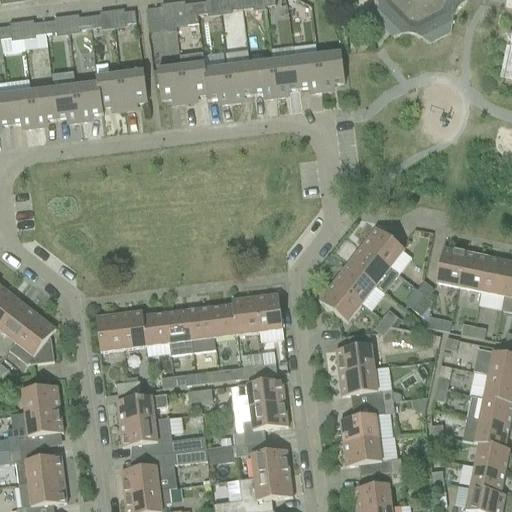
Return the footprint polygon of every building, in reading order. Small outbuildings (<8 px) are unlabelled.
[(253,12),(251,0),(240,1),(242,13),(253,12)] [(275,9),(274,0),(263,0),(265,10),(275,9)] [(376,0),(377,0),(378,8),(376,23),(392,40),(407,38),(416,40),(429,47),(450,36),(453,21),(457,13),(468,3),(467,0),(376,0)] [(511,0),(507,0),(505,12),(511,13),(511,36),(506,40),(510,46),(503,80),(511,81),(511,0)] [(242,13),(240,1),(230,3),(231,15),(242,13)] [(197,19),(195,7),(185,8),(184,5),(172,7),(173,10),(175,30),(198,27),(197,19)] [(207,18),(206,6),(195,7),(197,19),(207,18)] [(162,23),(161,11),(150,13),(152,25),(162,23)] [(136,27),(134,15),(124,16),(125,28),(136,27)] [(101,31),(100,19),(89,21),(91,32),(101,31)] [(89,21),(78,22),(80,34),(91,32),(89,21)] [(55,25),(44,26),(45,38),(56,37),(55,25)] [(45,38),(44,26),(33,28),(35,39),(45,38)] [(11,43),(9,31),(0,31),(0,43),(0,44),(11,43)] [(201,57),(179,60),(180,71),(185,108),(194,106),(194,100),(206,99),(207,99),(204,74),(201,57)] [(340,57),(320,59),(317,60),(321,97),(331,96),(330,89),(344,88),(340,57)] [(321,97),(317,60),(294,63),(298,93),(311,92),(312,98),(321,97)] [(298,93),(294,63),(271,66),(276,102),(286,101),(285,95),(298,93)] [(271,66),(249,68),(253,99),(266,98),(267,104),(276,102),(271,66)] [(253,99),(249,68),(226,71),(231,108),(240,107),(240,101),(253,99)] [(180,71),(157,74),(158,85),(161,104),(175,103),(175,109),(185,108),(180,71)] [(231,108),(226,71),(217,72),(204,74),(207,99),(206,99),(206,105),(221,103),(221,109),(231,108)] [(143,76),(119,78),(124,115),(134,114),(133,108),(147,106),(144,86),(143,76)] [(124,115),(119,78),(96,81),(96,87),(98,87),(101,112),(102,112),(114,110),(115,117),(124,115)] [(98,87),(96,87),(96,88),(75,90),(80,127),(89,126),(88,120),(103,118),(102,112),(101,112),(98,87)] [(80,127),(75,90),(52,93),(56,124),(69,122),(70,128),(80,127)] [(56,124),(52,93),(30,96),(34,133),(44,132),(43,126),(56,124)] [(34,133),(30,96),(7,99),(11,130),(24,128),(25,134),(34,133)] [(0,130),(11,130),(7,99),(0,99),(0,130)] [(375,232),(361,251),(389,273),(404,254),(375,232)] [(397,279),(389,273),(361,251),(347,268),(375,291),(383,297),(397,279)] [(459,292),(466,257),(443,252),(435,287),(459,292)] [(481,296),(488,261),(466,257),(459,292),(481,296)] [(503,301),(510,266),(488,261),(481,296),(503,301)] [(511,302),(511,266),(510,266),(503,301),(511,302)] [(375,291),(347,268),(333,286),(361,309),(375,291)] [(361,309),(333,286),(318,305),(347,327),(361,309)] [(427,302),(433,293),(424,286),(417,294),(421,298),(427,302)] [(0,328),(19,305),(1,291),(0,291),(0,328)] [(282,334),(278,298),(254,301),(259,337),(282,334)] [(421,298),(412,309),(422,318),(432,306),(427,302),(421,298)] [(259,337),(254,301),(231,304),(232,309),(236,340),(259,337)] [(0,335),(15,347),(37,319),(19,305),(0,328),(0,335)] [(232,309),(210,312),(214,343),(236,340),(232,309)] [(214,343),(210,312),(187,315),(193,357),(215,355),(214,343)] [(142,320),(143,320),(142,315),(119,318),(123,354),(146,351),(142,320)] [(193,357),(187,315),(165,317),(168,348),(170,360),(193,357)] [(390,331),(397,321),(389,315),(381,324),(390,331)] [(165,317),(143,320),(142,320),(146,351),(168,348),(165,317)] [(123,354),(119,318),(95,321),(100,357),(123,354)] [(56,333),(37,319),(15,347),(9,355),(30,369),(54,366),(51,343),(49,342),(56,333)] [(428,321),(426,332),(450,337),(452,326),(428,321)] [(382,340),(390,331),(381,324),(374,333),(382,340)] [(472,341),(474,331),(462,328),(460,339),(472,341)] [(483,344),(485,333),(474,331),(472,341),(483,344)] [(438,352),(440,341),(428,339),(426,349),(438,352)] [(456,355),(458,345),(446,342),(444,353),(456,355)] [(371,350),(355,352),(335,354),(338,378),(374,373),(371,350)] [(511,360),(508,360),(492,357),(488,380),(511,384),(511,360)] [(0,381),(2,383),(9,375),(0,367),(0,381)] [(275,368),(263,370),(264,380),(276,379),(275,368)] [(264,380),(263,370),(251,371),(252,382),(264,380)] [(383,393),(393,392),(390,370),(381,371),(383,393)] [(377,396),(374,373),(338,378),(341,401),(377,396)] [(231,385),(230,374),(218,375),(219,386),(231,385)] [(219,386),(218,375),(195,378),(197,389),(219,386)] [(511,384),(488,380),(487,380),(474,377),(469,398),(471,398),(471,399),(511,407),(511,384)] [(186,390),(184,379),(173,381),(174,392),(186,390)] [(174,392),(173,381),(161,382),(162,393),(174,392)] [(446,394),(449,383),(438,381),(436,392),(446,394)] [(285,408),(282,385),(282,384),(238,390),(239,400),(247,399),(249,412),(285,408)] [(139,385),(127,387),(129,397),(141,396),(139,385)] [(129,397),(127,387),(116,388),(117,399),(129,397)] [(57,390),(37,393),(21,395),(24,418),(60,414),(57,390)] [(444,406),(446,394),(436,392),(433,404),(444,406)] [(212,404),(211,393),(199,395),(200,406),(212,404)] [(400,398),(391,395),(391,394),(380,396),(382,407),(393,406),(401,405),(400,398)] [(200,406),(199,395),(187,396),(188,407),(200,406)] [(154,424),(153,413),(165,412),(167,408),(166,399),(116,405),(119,429),(154,424)] [(509,431),(511,414),(511,407),(471,399),(466,421),(479,423),(478,424),(509,431)] [(394,418),(393,406),(382,407),(383,419),(394,418)] [(288,431),(285,408),(249,412),(251,428),(242,429),(243,439),(228,441),(229,450),(265,445),(264,434),(288,431)] [(63,437),(60,414),(24,418),(11,419),(12,433),(7,434),(8,444),(7,444),(9,456),(39,452),(38,440),(63,437)] [(375,420),(359,422),(339,424),(342,448),(378,443),(375,420)] [(504,453),(504,452),(509,431),(478,424),(479,423),(466,421),(462,445),(478,448),(504,453)] [(169,422),(154,424),(119,429),(122,452),(141,450),(143,461),(206,453),(204,441),(172,445),(169,422)] [(431,430),(433,442),(444,441),(442,429),(431,430)] [(445,453),(444,441),(433,442),(434,454),(445,453)] [(381,466),(378,443),(342,448),(345,471),(369,468),(370,479),(371,479),(391,477),(402,475),(400,464),(381,466)] [(266,457),(265,445),(245,448),(234,449),(236,461),(251,459),(254,482),(289,478),(286,454),(266,457)] [(509,453),(504,452),(504,453),(478,448),(474,470),(504,476),(509,453)] [(64,484),(61,461),(41,463),(39,452),(9,456),(10,467),(16,467),(19,490),(64,484)] [(159,494),(157,483),(163,482),(171,475),(170,470),(207,465),(206,453),(143,461),(144,472),(120,475),(123,499),(159,494)] [(500,499),(500,498),(504,476),(474,470),(469,492),(500,499)] [(388,489),(403,487),(402,475),(391,477),(371,479),(372,491),(353,493),(354,511),(391,511),(388,489)] [(431,477),(432,488),(443,487),(442,475),(431,477)] [(272,511),(271,504),(292,501),(289,478),(254,482),(238,484),(241,505),(213,508),(213,511),(272,511)] [(66,507),(64,484),(19,490),(21,511),(29,511),(31,511),(66,507)] [(445,499),(443,487),(432,488),(434,500),(445,499)] [(502,511),(505,499),(500,498),(500,499),(469,492),(465,511),(502,511)] [(159,494),(123,499),(124,511),(165,511),(165,508),(171,507),(169,493),(159,494)]
